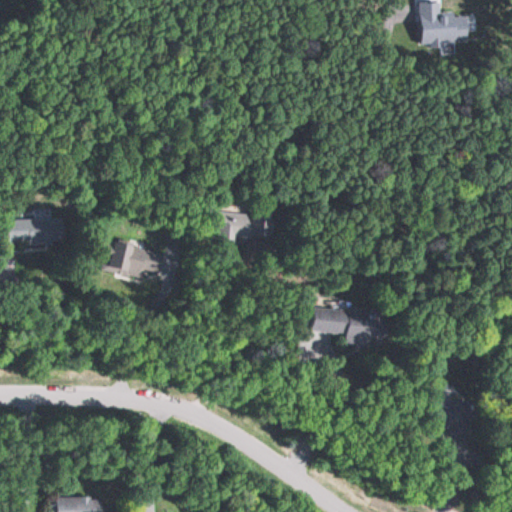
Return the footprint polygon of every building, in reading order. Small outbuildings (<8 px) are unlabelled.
[(400,0),(405,50),(482,47),(476,0),(400,0)] [(204,229),(215,230),(215,239),(244,240),(246,214),(205,212),(204,229)] [(0,243),(58,243),(58,220),(0,219),(0,243)] [(141,271),(156,274),(160,252),(100,239),(94,268),(139,278),(141,271)] [(310,307),(308,331),(342,334),(342,343),(363,344),(366,312),(310,307)] [(435,403),(436,428),(467,427),(466,402),(435,403)] [(98,511),(98,497),(46,497),(45,511),(98,511)]
